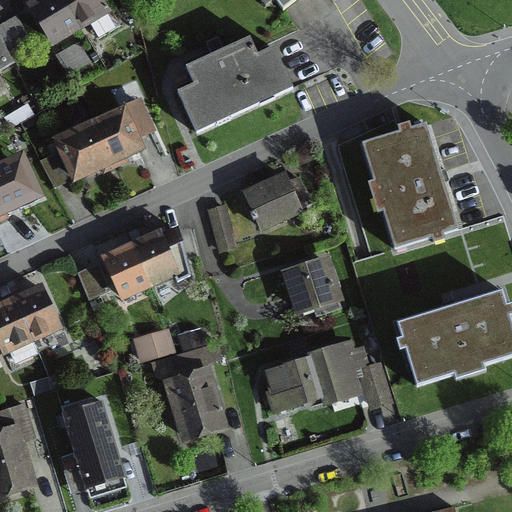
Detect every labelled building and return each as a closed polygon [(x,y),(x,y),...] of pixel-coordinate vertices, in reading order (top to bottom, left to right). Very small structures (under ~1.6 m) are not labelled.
[(43,0),(30,8),(52,44),(78,28),(87,23),(97,40),(119,27),(108,9),(103,12),(96,0),(43,0)] [(296,0),(272,0),(282,12),(296,0)] [(0,41),(6,52),(28,40),(15,18),(0,26),(0,41)] [(193,87),(177,94),(195,135),(291,90),(272,50),(256,58),(248,41),(185,70),(193,87)] [(77,45),(59,55),(69,73),(87,63),(77,45)] [(61,153),(39,163),(53,190),(108,165),(112,163),(118,160),(139,150),(134,138),(150,131),(138,105),(94,125),(67,137),(72,148),(61,153)] [(361,146),(393,250),(456,231),(441,183),(438,184),(437,180),(436,175),(438,174),(424,127),(361,146)] [(0,213),(3,212),(37,197),(24,170),(5,179),(0,169),(0,213)] [(299,211),(310,203),(301,190),(290,194),(284,179),(244,197),(252,214),(249,215),(252,222),(255,220),(259,229),(299,211)] [(223,209),(208,213),(218,252),(234,248),(223,209)] [(331,222),(321,225),(326,239),(336,235),(331,222)] [(104,261),(120,299),(148,287),(172,276),(176,284),(189,278),(177,233),(168,237),(161,240),(159,235),(131,248),(131,249),(126,251),(104,261)] [(324,263),(286,275),(298,313),(312,308),(315,318),(339,310),(324,263)] [(111,291),(99,264),(78,273),(90,300),(111,291)] [(7,305),(0,308),(0,348),(2,353),(7,351),(12,361),(18,364),(35,356),(29,341),(30,341),(57,328),(40,290),(19,300),(12,303),(7,305)] [(396,326),(416,388),(511,358),(511,330),(501,293),(453,308),(454,311),(450,312),(445,314),(444,311),(396,326)] [(164,332),(149,337),(136,341),(142,363),(171,354),(164,332)] [(184,350),(199,345),(196,333),(180,338),(184,350)] [(169,360),(173,374),(218,360),(214,346),(169,360)] [(316,358),(328,396),(355,388),(349,371),(363,367),(359,351),(349,354),(346,346),(315,356),(316,358)] [(278,391),(283,410),(328,396),(316,358),(265,373),(272,393),(278,391)] [(215,369),(219,385),(231,382),(226,366),(215,369)] [(359,373),(369,407),(389,401),(378,367),(359,373)] [(174,427),(180,425),(185,440),(222,429),(205,373),(168,384),(178,418),(172,420),(174,427)] [(99,405),(62,416),(86,492),(123,481),(99,405)] [(0,495),(31,486),(18,444),(32,440),(22,407),(0,413),(0,495)]
